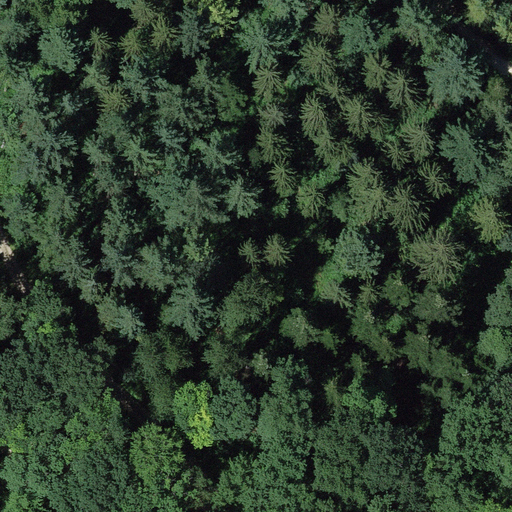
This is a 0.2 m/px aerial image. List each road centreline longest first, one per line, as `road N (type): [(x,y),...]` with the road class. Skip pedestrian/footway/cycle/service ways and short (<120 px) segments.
road 1 (track): [(0,233),(11,268),(108,384),(242,511)]
road 2 (track): [(241,510),(0,439)]
